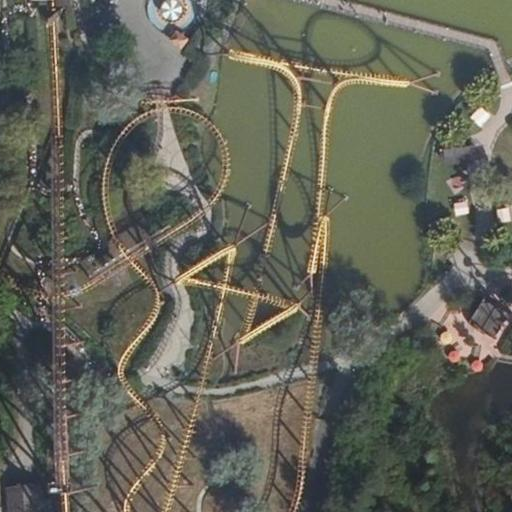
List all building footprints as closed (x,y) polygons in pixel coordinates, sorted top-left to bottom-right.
[(158,0),(155,9),(179,20),(187,0),(158,0)] [(181,46),(186,40),(177,33),(172,40),(181,46)] [(480,119),(486,112),(480,107),(474,114),(480,119)] [(446,165),(468,162),(473,162),(470,134),(442,137),(446,165)] [(498,221),(509,218),(507,206),(495,208),(498,221)] [(470,322),(495,337),(509,315),(484,299),(470,322)] [(11,491),(13,511),(50,511),(50,501),(40,502),(38,488),(11,491)]
